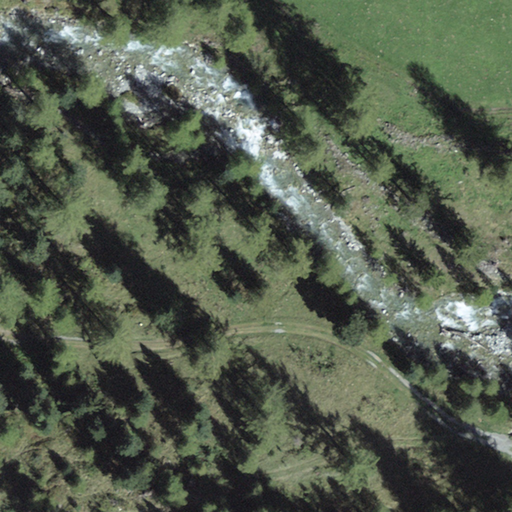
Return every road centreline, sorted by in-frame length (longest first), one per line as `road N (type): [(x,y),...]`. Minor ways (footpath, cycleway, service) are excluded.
road 1 (track): [(0,335),(110,344),(279,327),(317,332),(351,345),(436,413),(511,450)]
road 2 (track): [(156,511),(346,451),(475,435)]
